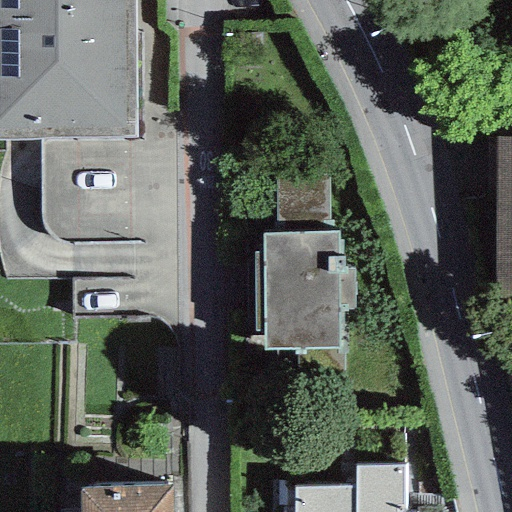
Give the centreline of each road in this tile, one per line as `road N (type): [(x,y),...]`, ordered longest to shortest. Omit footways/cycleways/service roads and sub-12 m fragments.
road 1 (secondary): [(504,511),(426,199),(403,127),(342,0)]
road 2 (residential): [(201,0),(209,511)]
